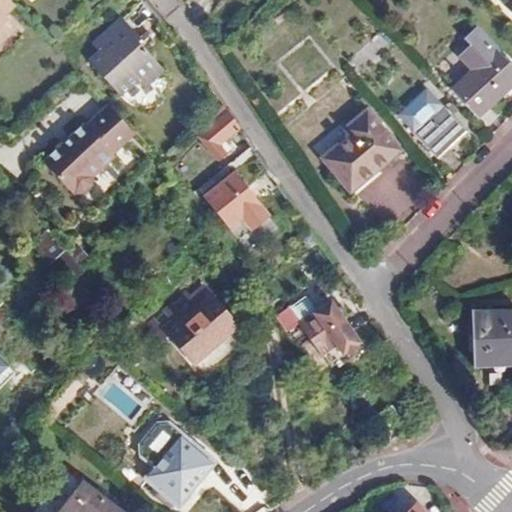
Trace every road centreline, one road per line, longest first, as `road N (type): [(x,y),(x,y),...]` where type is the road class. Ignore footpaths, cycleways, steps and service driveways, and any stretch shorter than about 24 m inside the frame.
road 1 (residential): [(174,0),(396,309)]
road 2 (residential): [(396,309),(460,415),(471,466)]
road 3 (residential): [(307,511),(388,468),(471,466)]
road 4 (residential): [(511,179),(396,309)]
